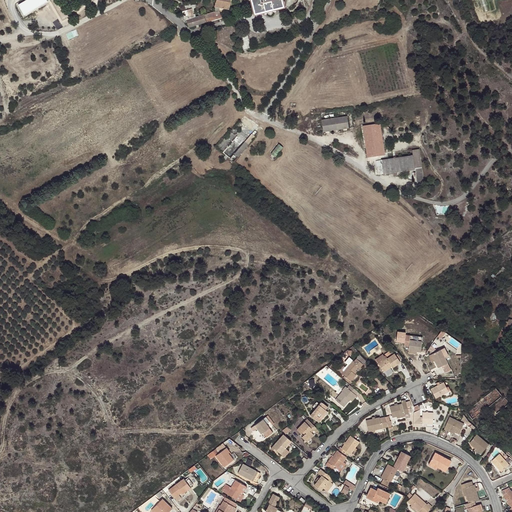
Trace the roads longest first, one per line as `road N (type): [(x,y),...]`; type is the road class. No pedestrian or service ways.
road 1 (residential): [(329,0),(264,119),(309,135),(398,192),(444,204),(464,197),(496,154),(511,150)]
road 2 (residential): [(428,376),(356,416),(294,481)]
road 3 (residential): [(468,460),(426,438),(392,441),(376,455),(347,511)]
road 4 (unknown): [(0,46),(45,42),(126,0)]
road 5 (unknown): [(313,0),(297,17),(190,30)]
